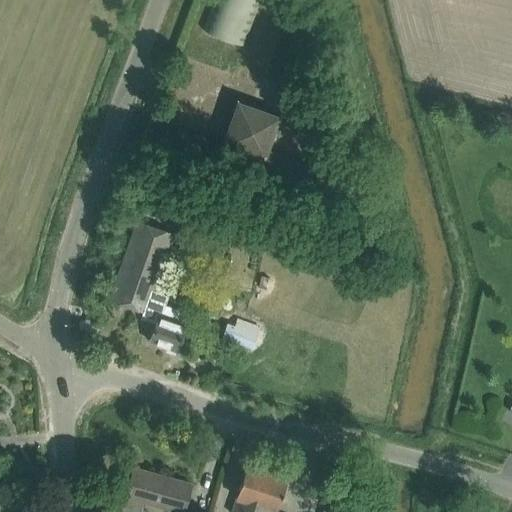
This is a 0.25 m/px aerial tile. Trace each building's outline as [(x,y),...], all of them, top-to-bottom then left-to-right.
[(213,0),(202,30),(221,37),(244,46),(261,0),(213,0)] [(257,178),(266,153),(279,116),(238,101),(216,164),(257,178)] [(266,153),(257,178),(329,203),(338,178),(266,153)] [(156,322),(149,341),(176,351),(185,324),(184,324),(188,313),(163,304),(166,297),(153,293),(174,234),(136,220),(108,300),(144,312),(142,317),(156,322)] [(227,323),(222,338),(252,349),(257,334),(227,323)] [(348,511),(349,508),(331,502),(327,511),(279,511),(276,511),(287,477),(247,464),(241,483),(231,511),(348,511)] [(133,467),(122,507),(123,510),(124,511),(139,511),(142,501),(181,511),(182,511),(191,483),(133,467)]
